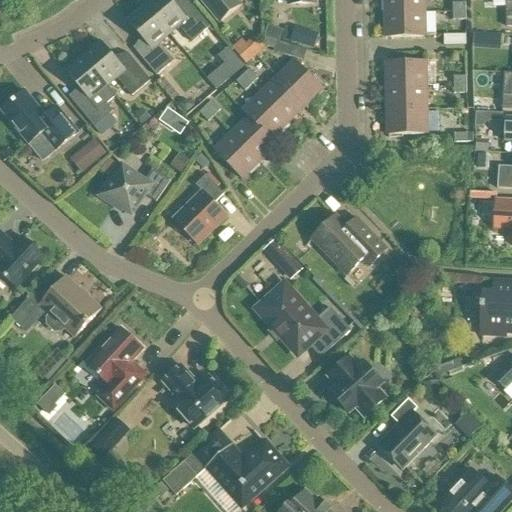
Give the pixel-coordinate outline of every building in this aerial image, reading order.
[(168,0),(152,0),(144,7),(169,36),(179,29),(192,45),(210,29),(193,9),(183,17),(168,0)] [(235,0),(198,0),(219,25),(241,7),(235,0)] [(384,0),(385,15),(425,15),(424,0),(384,0)] [(453,5),(453,13),(466,12),(465,4),(453,5)] [(169,36),(144,7),(126,22),(145,45),(136,53),(156,78),(174,63),(159,45),(169,36)] [(453,13),(453,21),(466,21),(466,12),(453,13)] [(425,39),(425,15),(385,15),(385,40),(425,39)] [(264,37),(279,42),(283,31),(267,26),(264,37)] [(319,35),(295,27),(290,42),(314,50),(319,35)] [(474,34),(473,45),(484,46),(485,35),(474,34)] [(443,36),(444,47),(466,46),(466,35),(443,36)] [(279,42),(264,37),(262,45),(273,48),(272,52),(302,62),(306,51),(279,42)] [(246,65),(265,49),(255,38),(245,47),(238,39),(232,44),(234,47),(232,49),(246,65)] [(101,43),(83,58),(108,88),(117,80),(132,98),(151,83),(130,58),(120,66),(101,43)] [(108,88),(83,58),(65,73),(83,95),(73,104),(94,129),(113,113),(98,96),(108,88)] [(278,79),(306,107),(323,91),(295,62),(278,79)] [(386,64),(386,88),(426,88),(426,63),(386,64)] [(225,68),(208,83),(217,93),(234,79),(225,68)] [(242,77),(251,86),(257,81),(248,71),(242,77)] [(511,75),(504,75),(503,88),(502,111),(511,111),(511,75)] [(251,86),(242,77),(236,83),(245,92),(251,86)] [(454,78),(454,86),(466,86),(466,78),(454,78)] [(278,79),(261,95),(289,124),(306,107),(278,79)] [(466,94),(466,86),(454,86),(454,94),(466,94)] [(427,112),(426,88),(386,88),(387,113),(427,112)] [(55,154),(78,135),(57,109),(45,119),(25,93),(1,112),(29,146),(41,137),(55,154)] [(289,124),(261,95),(243,113),(248,119),(250,117),(272,140),(289,124)] [(183,102),(179,106),(186,114),(194,107),(190,102),(183,102)] [(205,108),(214,117),(220,111),(212,102),(205,108)] [(205,108),(199,115),(207,123),(214,117),(205,108)] [(158,121),(168,128),(176,116),(167,109),(158,121)] [(482,111),(482,124),(504,124),(504,111),(482,111)] [(427,112),(387,113),(387,137),(427,136),(427,112)] [(116,124),(110,116),(94,129),(101,137),(116,124)] [(248,119),(232,135),(260,164),(278,146),(272,140),(250,117),(248,119)] [(472,134),(454,134),(455,144),(472,143),(472,134)] [(242,181),(260,164),(232,135),(214,152),(242,181)] [(82,151),(94,164),(106,154),(94,141),(82,151)] [(488,141),(476,141),(475,152),(488,153),(488,141)] [(180,157),(171,169),(180,175),(189,163),(180,157)] [(480,184),(495,184),(495,158),(480,158),(480,184)] [(156,204),(171,183),(153,171),(145,182),(122,166),(110,183),(108,182),(97,198),(113,209),(115,207),(132,218),(146,197),(156,204)] [(511,169),(498,168),(497,190),(511,191),(511,169)] [(196,246),(225,217),(214,206),(224,196),(206,177),(196,187),(203,195),(174,223),(196,246)] [(511,202),(495,201),(494,231),(511,231),(511,202)] [(369,269),(387,251),(357,220),(347,230),(336,218),(312,241),(347,277),(362,262),(369,269)] [(0,275),(16,290),(44,260),(22,239),(14,247),(0,234),(0,275)] [(49,279),(20,311),(12,319),(27,333),(46,313),(50,317),(47,320),(48,326),(55,333),(61,333),(64,330),(75,340),(101,312),(65,279),(58,287),(49,279)] [(481,336),(505,338),(505,334),(511,334),(511,283),(494,283),(494,284),(496,284),(495,296),(484,296),(483,304),(481,304),(481,310),(483,310),(481,336)] [(320,359),(350,333),(330,310),(317,322),(285,286),(256,311),(298,358),(310,347),(320,359)] [(86,366),(107,385),(96,397),(113,414),(147,377),(132,364),(144,351),(121,330),(100,352),(99,352),(86,366)] [(468,356),(435,368),(438,377),(471,364),(468,356)] [(364,420),(386,400),(378,390),(383,386),(363,364),(358,368),(350,359),(327,379),(335,388),(330,393),(349,416),(355,410),(364,420)] [(511,362),(494,381),(505,392),(511,384),(511,362)] [(180,404),(175,409),(177,411),(177,416),(182,421),(186,421),(195,431),(228,402),(208,379),(199,387),(182,368),(163,385),(180,404)] [(423,384),(424,401),(440,399),(438,383),(423,384)] [(45,398),(37,406),(49,417),(57,409),(45,398)] [(402,471),(435,437),(413,415),(417,410),(408,401),(391,419),(399,427),(379,448),(402,471)] [(480,425),(469,414),(460,423),(471,434),(480,425)] [(91,448),(105,460),(131,432),(117,420),(91,448)] [(184,464),(163,483),(176,498),(195,480),(223,511),(237,511),(242,508),(286,469),(273,453),(265,445),(244,464),(218,434),(184,464)] [(440,507),(442,510),(441,511),(500,511),(511,500),(511,492),(497,479),(489,487),(472,472),(462,484),(461,482),(449,495),(450,496),(440,507)] [(162,484),(153,491),(161,500),(169,493),(162,484)] [(317,504),(305,493),(293,506),(291,504),(282,511),(328,511),(330,510),(320,501),(317,504)]
